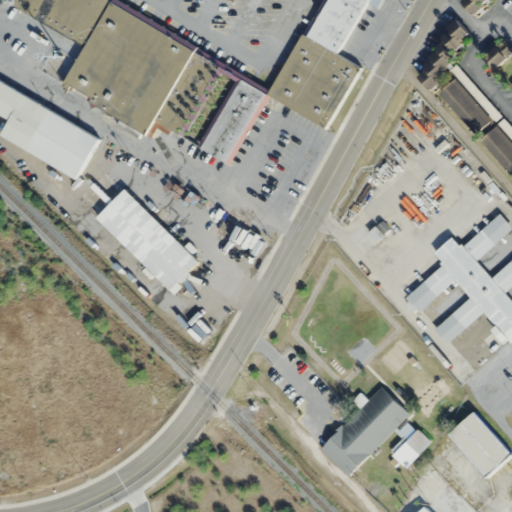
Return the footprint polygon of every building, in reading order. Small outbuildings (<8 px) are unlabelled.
[(327,127),(363,65),(339,51),(369,0),(329,0),(309,34),(304,31),(268,92),(272,95),(327,127)] [(462,0),(475,15),(485,7),(479,0),(462,0)] [(471,29),(453,19),(418,79),(436,89),(471,29)] [(495,68),(511,53),(511,50),(503,40),(485,56),(495,68)] [(231,164),(272,95),(268,92),(238,74),(197,143),(231,164)] [(494,118),(458,76),(440,91),(476,133),(494,118)] [(101,135),(0,79),(0,112),(11,118),(1,136),(78,177),(101,135)] [(511,138),(498,124),(481,140),(511,173),(511,138)] [(200,263),(126,188),(97,216),(171,292),(200,263)] [(464,244),(478,259),(511,228),(511,224),(501,212),(464,244)] [(511,299),(505,291),(492,276),(478,259),(464,244),(463,241),(459,244),(452,236),(436,249),(445,259),(442,261),(444,263),(456,278),(472,295),(485,311),(496,323),(491,327),(503,340),(508,336),(511,340),(511,299)] [(505,291),(511,284),(511,258),(492,276),(505,291)] [(420,309),(456,278),(444,263),(407,295),(420,309)] [(450,342),(485,311),(472,295),(436,326),(450,342)] [(369,399),(382,385),(410,413),(349,476),(320,448),(335,433),(333,432),(342,423),(343,425),(360,408),(352,400),(361,391),(369,399)] [(491,476),(511,457),(511,447),(478,410),(452,433),(491,476)] [(387,447),(406,467),(432,442),(419,428),(405,442),(400,436),(387,447)]
